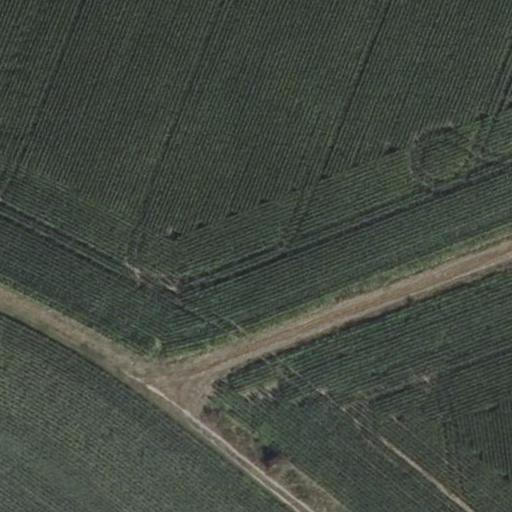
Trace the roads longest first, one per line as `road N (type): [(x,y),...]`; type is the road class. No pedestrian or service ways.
road 1 (track): [(147,383),(511,259)]
road 2 (track): [(0,312),(147,383),(306,511)]
